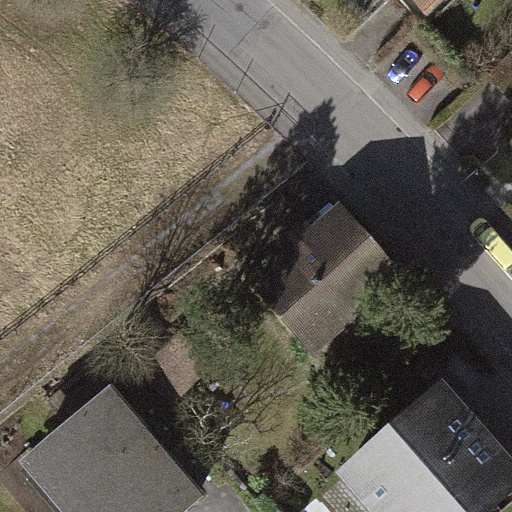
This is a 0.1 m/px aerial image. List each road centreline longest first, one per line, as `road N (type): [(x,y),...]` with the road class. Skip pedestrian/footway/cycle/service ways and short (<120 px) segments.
road 1 (track): [(327,102),(0,372)]
road 2 (residential): [(222,0),(292,64),(511,303)]
